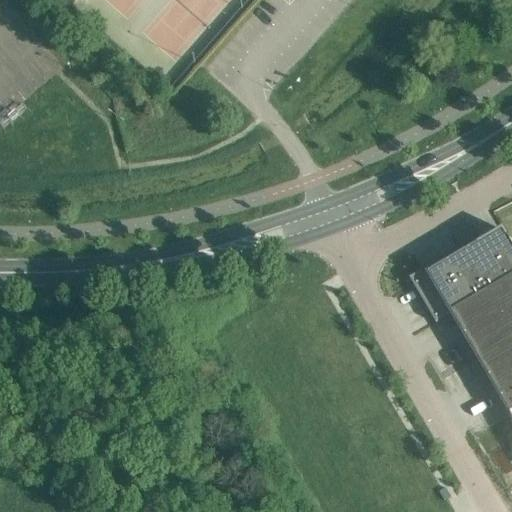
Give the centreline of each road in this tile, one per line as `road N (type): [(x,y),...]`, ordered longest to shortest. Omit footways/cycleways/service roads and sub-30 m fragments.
road 1 (tertiary): [(329,216),(170,259),(0,272)]
road 2 (unclassified): [(497,511),(351,260)]
road 3 (tertiary): [(511,120),(462,154),(329,216)]
road 4 (unclassified): [(511,177),(351,260)]
